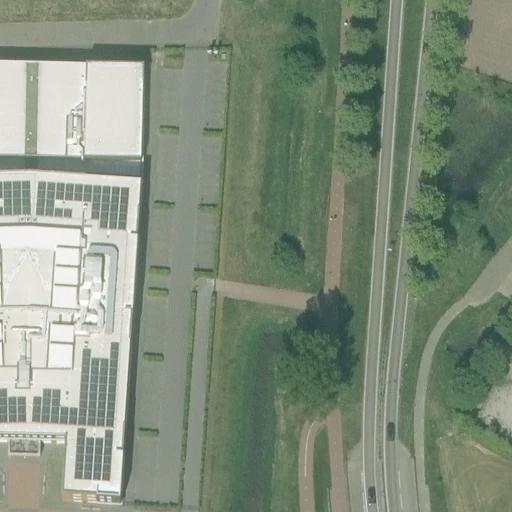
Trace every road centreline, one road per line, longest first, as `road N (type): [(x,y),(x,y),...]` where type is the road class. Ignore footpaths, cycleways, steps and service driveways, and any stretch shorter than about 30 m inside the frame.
road 1 (secondary): [(395,511),(391,395),(432,0)]
road 2 (secondary): [(395,0),(368,386),(372,511)]
road 3 (unclassified): [(209,0),(207,30),(0,34)]
